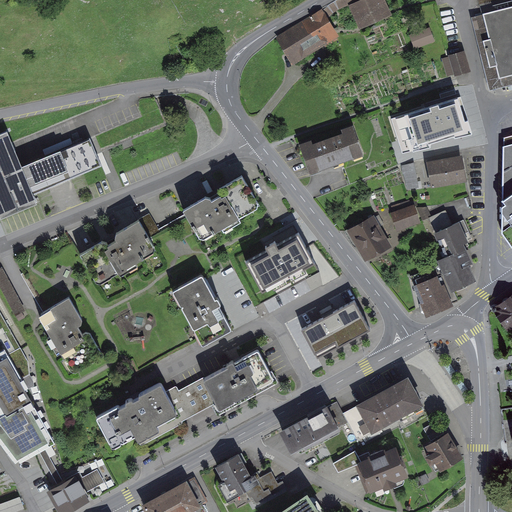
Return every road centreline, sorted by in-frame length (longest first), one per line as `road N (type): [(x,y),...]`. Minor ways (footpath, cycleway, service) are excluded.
road 1 (residential): [(0,245),(252,136)]
road 2 (tertiary): [(413,342),(252,136)]
road 3 (residential): [(0,115),(159,83),(226,81)]
road 4 (secondary): [(459,326),(475,345),(478,368),(479,511)]
road 5 (secondary): [(245,432),(413,342)]
road 6 (residential): [(494,289),(486,109)]
road 7 (residential): [(383,511),(264,451),(245,432)]
road 8 (secondary): [(117,501),(245,432)]
road 9 (tertiary): [(320,0),(241,50),(226,81)]
